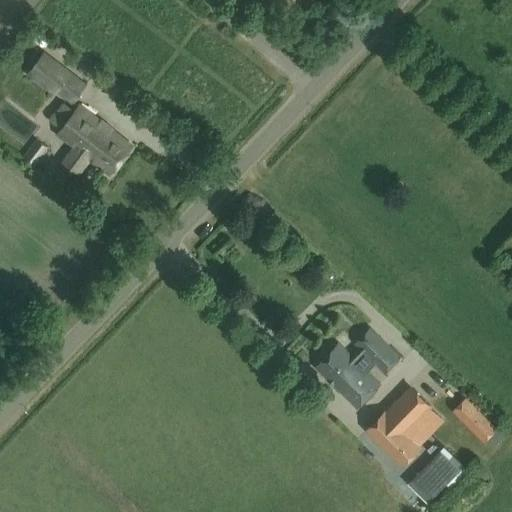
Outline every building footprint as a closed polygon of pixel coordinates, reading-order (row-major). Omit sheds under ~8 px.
[(66,44),(59,54),(80,67),(86,57),(66,44)] [(43,53),(29,71),(54,91),(57,88),(73,101),(85,85),(43,53)] [(132,145),(79,105),(58,132),(76,146),(64,160),(79,171),(90,156),(111,173),(132,145)] [(33,167),(50,148),(35,137),(21,158),(33,167)] [(173,174),(184,192),(207,178),(196,160),(173,174)] [(316,367),(330,380),(357,407),(380,383),(367,370),(375,362),(375,363),(391,347),(371,328),(355,343),(359,347),(351,355),(339,343),(316,367)] [(384,411),(367,429),(403,464),(420,446),(417,443),(405,431),(431,405),(415,389),(400,404),(397,401),(386,412),(384,411)] [(496,427),(467,397),(455,409),(485,438),(496,427)] [(377,484),(371,501),(396,510),(398,504),(388,500),(392,489),(377,484)]
